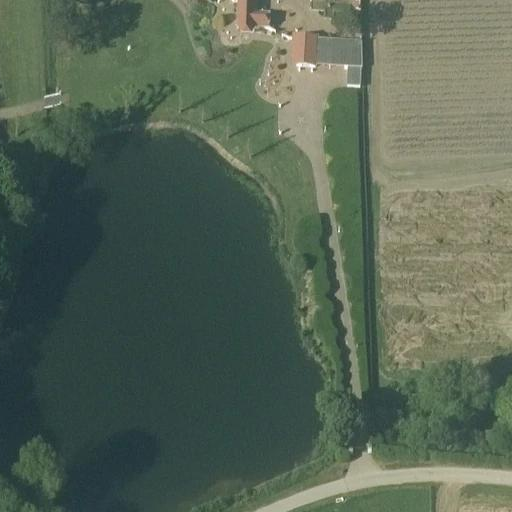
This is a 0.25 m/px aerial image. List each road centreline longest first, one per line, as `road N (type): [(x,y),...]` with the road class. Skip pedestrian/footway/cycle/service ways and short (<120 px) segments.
road 1 (unclassified): [(365,481),(302,93)]
road 2 (unclassified): [(511,484),(365,481)]
